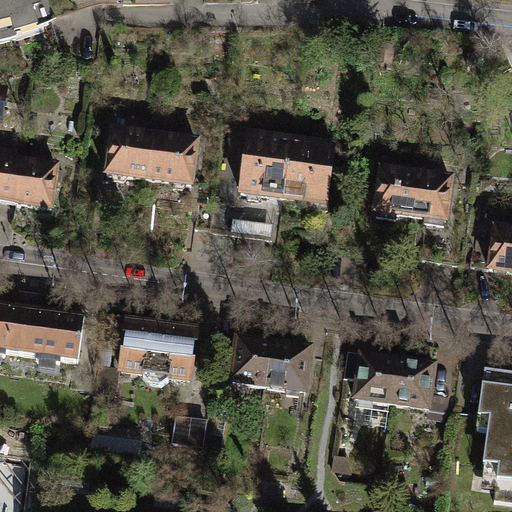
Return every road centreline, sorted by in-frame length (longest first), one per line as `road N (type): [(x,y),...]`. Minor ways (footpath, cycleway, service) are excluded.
road 1 (unclassified): [(0,258),(511,329)]
road 2 (residential): [(511,22),(345,2),(329,14),(239,16)]
